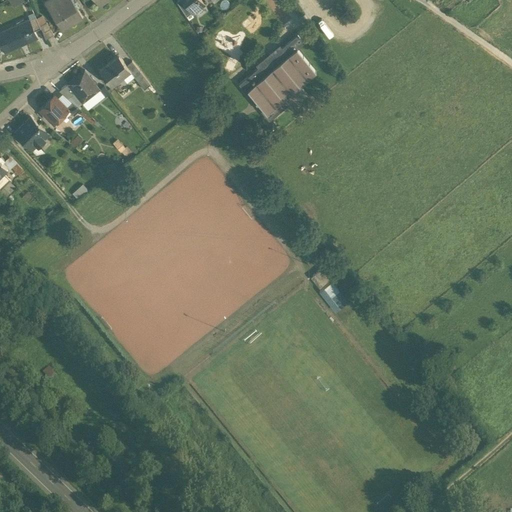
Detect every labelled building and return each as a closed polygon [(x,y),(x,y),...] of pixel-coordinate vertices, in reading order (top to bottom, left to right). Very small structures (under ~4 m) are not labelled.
[(72,0),(46,0),(45,1),(45,2),(48,0),(57,13),(53,15),(62,29),(70,25),(69,24),(81,17),(82,18),(83,17),(72,0)] [(185,3),(183,0),(179,0),(176,2),(187,17),(193,13),(185,3)] [(183,0),(185,3),(193,13),(195,12),(197,10),(201,6),(204,4),(200,0),(183,0)] [(33,31),(41,28),(40,26),(35,14),(27,17),(28,19),(33,31)] [(35,37),(33,31),(28,19),(1,31),(8,48),(35,37)] [(46,22),(40,26),(41,28),(46,39),(54,34),(46,22)] [(297,35),(239,83),(246,92),(249,90),(266,111),(264,113),(269,120),(288,104),(283,98),(316,71),(297,49),(304,43),(297,35)] [(127,65),(119,55),(100,70),(111,84),(130,70),(127,65)] [(141,72),(132,61),(127,65),(130,70),(135,76),(141,72)] [(85,70),(68,83),(75,92),(83,102),(99,89),(85,70)] [(151,84),(141,72),(135,76),(144,89),(151,84)] [(75,92),(68,83),(59,90),(68,97),(75,92)] [(66,106),(55,94),(40,109),(54,123),(68,109),(69,109),(66,106)] [(81,108),(71,100),(66,106),(69,109),(68,109),(74,115),(81,108)] [(46,132),(31,117),(16,131),(17,132),(28,143),(31,147),(36,142),(38,145),(45,139),(42,136),(46,132)] [(28,143),(17,132),(12,136),(23,148),(28,143)] [(0,137),(0,136),(0,148),(5,153),(11,148),(0,137)] [(113,144),(128,158),(134,152),(118,138),(113,144)] [(10,157),(3,163),(7,167),(10,170),(12,168),(21,176),(24,173),(10,157)] [(2,172),(0,173),(0,191),(11,181),(2,172)] [(17,187),(11,181),(0,191),(6,198),(17,187)] [(83,183),(73,193),(78,199),(88,189),(83,183)] [(318,270),(311,275),(321,287),(328,281),(318,270)] [(334,311),(347,302),(334,280),(321,289),(334,311)]
